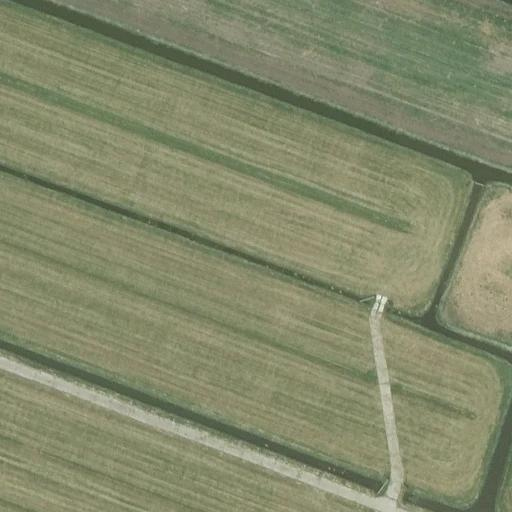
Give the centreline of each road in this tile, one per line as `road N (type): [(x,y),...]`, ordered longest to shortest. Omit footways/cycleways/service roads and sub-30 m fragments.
road 1 (track): [(390,502),(0,358)]
road 2 (track): [(414,511),(390,502),(377,286)]
